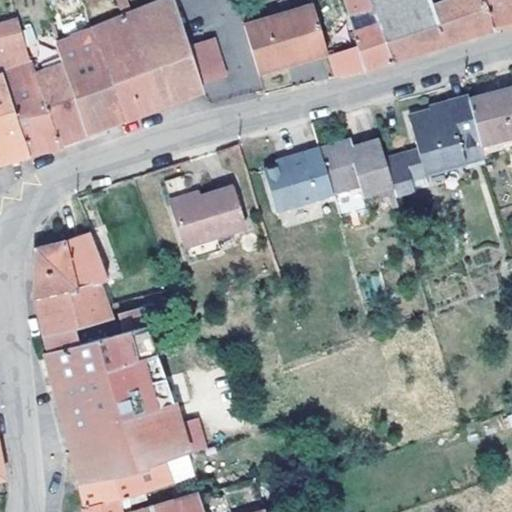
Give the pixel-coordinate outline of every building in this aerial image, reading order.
[(115,0),(122,16),(90,29),(123,120),(158,106),(203,89),(201,83),(190,45),(174,0),(162,0),(133,11),(128,0),(115,0)] [(366,0),(343,0),(349,21),(364,70),(378,66),(392,61),(366,0)] [(392,0),(366,0),(392,61),(402,58),(414,54),(392,0)] [(392,0),(414,54),(435,47),(492,28),(481,0),(438,0),(432,2),(430,0),(392,0)] [(511,0),(481,0),(492,28),(511,23),(511,0)] [(313,4),(243,24),(258,72),(327,51),(320,30),(313,4)] [(0,65),(1,70),(29,154),(43,150),(60,146),(59,143),(35,76),(28,55),(27,49),(18,21),(17,17),(0,22),(0,65)] [(31,17),(18,21),(27,49),(39,44),(31,17)] [(53,31),(55,35),(65,64),(87,133),(105,127),(123,120),(90,29),(71,37),(63,18),(50,22),(53,31)] [(349,21),(320,30),(327,51),(334,77),(364,70),(349,21)] [(50,22),(40,26),(42,34),(53,31),(50,22)] [(45,48),(28,55),(35,76),(65,64),(55,35),(43,40),(45,48)] [(212,36),(190,45),(201,83),(224,74),(212,36)] [(65,64),(35,76),(59,143),(74,138),(87,133),(65,64)] [(1,70),(0,70),(0,161),(10,158),(29,154),(1,70)] [(511,85),(466,97),(477,142),(511,134),(511,85)] [(447,105),(408,116),(418,150),(424,171),(464,160),(460,147),(477,142),(466,97),(447,102),(447,105)] [(377,145),(375,138),(350,145),(353,153),(377,145)] [(349,140),(319,148),(332,193),(338,217),(365,209),(362,196),(392,187),(382,160),(377,145),(353,153),(350,145),(349,140)] [(477,142),(460,147),(464,160),(481,156),(477,142)] [(332,193),(319,148),(319,147),(286,157),(288,162),(263,169),(274,209),(332,193)] [(403,154),(398,156),(404,173),(409,171),(403,154)] [(398,156),(382,160),(392,187),(394,194),(413,189),(409,171),(404,173),(398,156)] [(199,196),(171,205),(185,246),(244,227),(231,186),(199,196)] [(199,196),(197,191),(170,200),(171,205),(199,196)] [(89,232),(65,241),(83,287),(98,283),(107,280),(89,232)] [(65,241),(36,249),(35,275),(33,299),(44,337),(74,329),(111,318),(106,305),(98,283),(83,287),(65,241)] [(48,352),(43,353),(63,427),(78,482),(186,448),(204,443),(193,413),(176,419),(139,307),(118,313),(123,332),(78,340),(74,329),(44,337),(48,352)] [(193,475),(186,448),(78,482),(81,493),(84,506),(82,507),(83,511),(120,511),(116,497),(144,490),(168,482),(193,475)] [(203,511),(198,494),(174,501),(176,511),(265,511),(261,511),(203,511)] [(132,511),(176,511),(174,501),(148,508),(132,511)]
